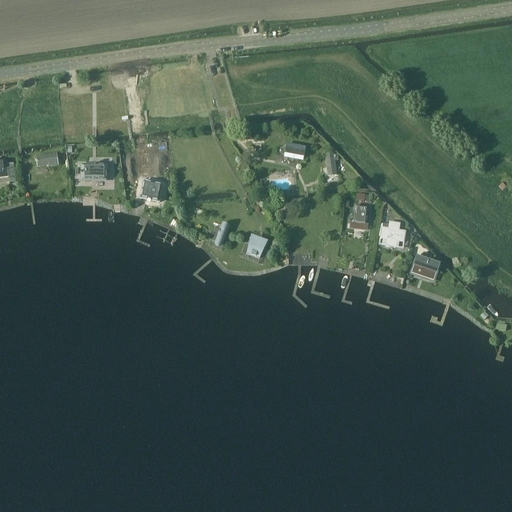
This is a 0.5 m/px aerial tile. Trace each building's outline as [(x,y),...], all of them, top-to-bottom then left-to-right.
[(241,138),(251,137),(250,129),(240,130),(241,138)] [(297,161),(298,158),(303,159),(305,150),(286,146),(284,156),(289,157),(289,159),(297,161)] [(333,151),(324,152),(327,177),(337,176),(335,161),(338,161),(338,155),(334,155),(333,151)] [(38,168),(58,166),(57,154),(36,157),(38,168)] [(0,178),(9,177),(7,162),(0,162),(0,178)] [(92,166),(82,166),(82,181),(106,181),(106,166),(96,166),(96,164),(96,165),(93,165),(93,164),(92,164),(92,166)] [(143,184),(139,199),(158,204),(162,188),(143,184)] [(355,206),(353,222),(367,223),(369,207),(355,206)] [(397,242),(404,243),(406,232),(405,232),(405,231),(403,231),(403,232),(399,231),(400,224),(389,223),(389,225),(383,224),(382,228),(381,228),(380,239),(386,240),(385,247),(396,248),(397,242)] [(221,224),(214,244),(221,247),(229,226),(221,224)] [(251,241),(248,250),(246,254),(259,258),(264,245),(251,241)] [(414,266),(413,270),(421,273),(422,271),(426,273),(425,274),(434,278),(436,273),(437,270),(439,264),(417,256),(416,261),(414,266)] [(484,313),(480,317),(484,321),(488,317),(484,313)]
